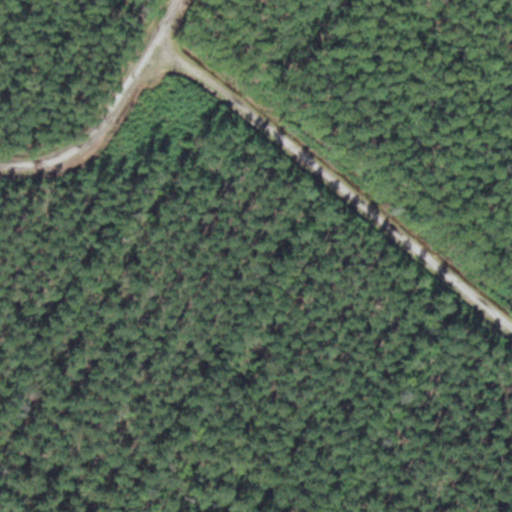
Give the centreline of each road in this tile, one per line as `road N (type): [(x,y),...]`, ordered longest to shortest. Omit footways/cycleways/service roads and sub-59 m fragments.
road 1 (track): [(161,48),(511,334)]
road 2 (track): [(186,0),(101,136),(69,157),(0,162)]
